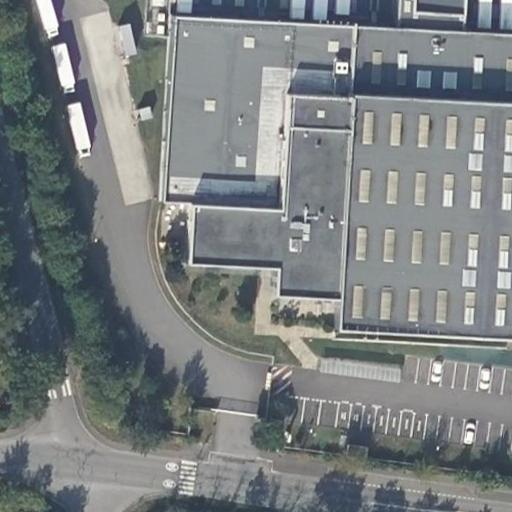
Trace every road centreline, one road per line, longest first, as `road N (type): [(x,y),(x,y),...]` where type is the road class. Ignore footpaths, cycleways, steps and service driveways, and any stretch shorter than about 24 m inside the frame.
road 1 (tertiary): [(447,511),(74,455)]
road 2 (residential): [(74,455),(0,133)]
